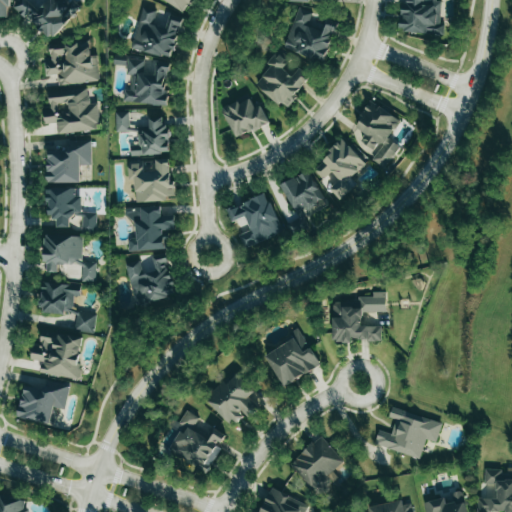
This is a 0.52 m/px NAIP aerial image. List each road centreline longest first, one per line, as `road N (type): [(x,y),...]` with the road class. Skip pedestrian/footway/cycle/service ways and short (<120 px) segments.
road 1 (tertiary): [(84,511),(131,404),(185,341),(333,259),(370,232),(431,165),(472,88),(492,0)]
road 2 (residential): [(355,68),(373,0),(217,23),(198,97),(209,261)]
road 3 (residential): [(225,510),(0,435),(7,466),(143,511)]
road 4 (residential): [(0,67),(10,85),(18,201),(0,358)]
road 5 (residential): [(355,68),(324,115),(276,155),(204,178)]
road 6 (residential): [(359,382),(286,427),(250,464),(224,511)]
